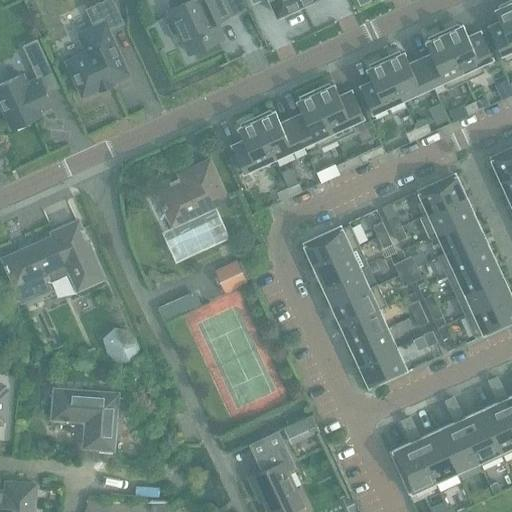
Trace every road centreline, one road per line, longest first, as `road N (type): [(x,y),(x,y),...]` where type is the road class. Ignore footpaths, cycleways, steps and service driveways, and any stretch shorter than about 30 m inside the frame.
road 1 (residential): [(0,198),(442,0)]
road 2 (residential): [(356,418),(281,252),(280,229),(298,210),(511,115)]
road 3 (residential): [(511,348),(356,418)]
road 4 (residential): [(0,463),(145,471)]
